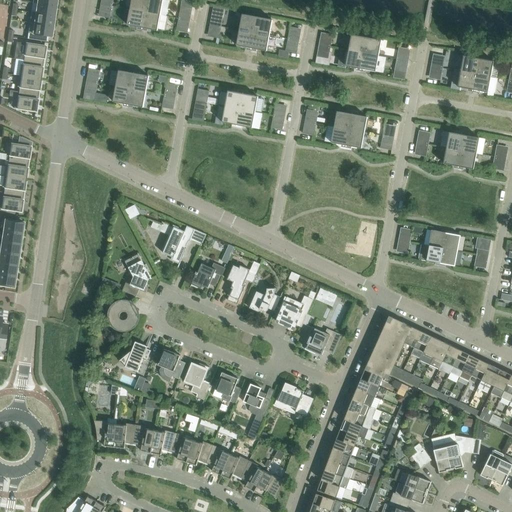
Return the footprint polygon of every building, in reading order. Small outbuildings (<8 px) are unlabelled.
[(132,0),(131,10),(146,12),(147,0),(132,0)] [(147,0),(146,12),(161,15),(163,0),(147,0)] [(54,16),(56,6),(37,3),(37,4),(36,13),(54,16)] [(111,12),(112,6),(101,4),(100,10),(111,12)] [(143,28),(146,12),(131,10),(128,25),(129,25),(143,28)] [(53,26),(54,16),(36,13),(31,12),(29,23),(53,26)] [(161,15),(146,12),(143,28),(158,31),(161,15)] [(180,12),(179,19),(190,21),(191,15),(180,12)] [(240,30),(255,33),(258,17),(243,14),(240,30)] [(273,20),(258,17),(255,33),(270,36),(273,20)] [(211,18),(210,24),(222,27),(223,20),(211,18)] [(189,27),(190,21),(179,19),(178,25),(189,27)] [(51,37),(53,26),(29,23),(28,33),(51,37)] [(220,33),(222,27),(210,24),(209,31),(220,33)] [(255,33),(240,30),(237,46),(252,48),(255,33)] [(267,51),(270,36),(255,33),(252,48),(267,51)] [(289,33),(288,39),(299,41),(300,35),(289,33)] [(349,50),(364,53),(367,38),(352,35),(349,50)] [(382,40),(367,38),(364,53),(379,56),(382,40)] [(298,47),(299,41),(288,39),(287,45),(298,47)] [(320,39),(319,45),(331,47),(332,41),(320,39)] [(17,42),(14,59),(23,60),(24,55),(34,56),(32,67),(43,68),(46,46),(17,42)] [(330,53),(331,47),(319,45),(318,51),(330,53)] [(342,50),(339,65),(346,66),(361,69),(364,53),(349,50),(349,51),(341,49),(341,50),(342,50)] [(376,72),(379,56),(364,53),(361,69),(376,72)] [(398,53),(397,59),(409,61),(410,55),(398,53)] [(41,79),(43,68),(32,67),(34,56),(24,55),(23,60),(23,65),(20,65),(19,76),(41,79)] [(461,71),(476,74),(479,58),(464,56),(461,71)] [(479,58),(476,74),(491,77),(494,61),(479,58)] [(409,61),(397,59),(395,65),(407,67),(409,61)] [(432,60),(431,66),(443,68),(444,62),(432,60)] [(442,74),(443,68),(431,66),(430,72),(442,74)] [(116,86),(131,89),(134,73),(119,71),(116,86)] [(476,74),(461,71),(458,87),(473,90),(476,74)] [(149,76),(134,73),(131,89),(146,92),(149,76)] [(488,92),(491,77),(476,74),(473,90),(488,92)] [(88,75),(87,81),(98,83),(99,77),(88,75)] [(39,90),(41,79),(19,76),(17,87),(19,87),(18,97),(28,99),(29,88),(39,90)] [(98,83),(87,81),(85,87),(97,89),(98,83)] [(131,89),(116,86),(113,102),(128,105),(131,89)] [(36,112),(39,90),(29,88),(28,99),(18,97),(16,97),(14,108),(36,112)] [(143,107),(146,92),(131,89),(128,105),(143,107)] [(166,89),(164,95),(176,97),(177,91),(166,89)] [(225,107),(240,109),(243,94),(228,91),(225,107)] [(258,97),(243,94),(240,109),(255,112),(258,97)] [(175,103),(176,97),(164,95),(163,101),(175,103)] [(197,95),(196,101),(207,103),(208,97),(197,95)] [(207,103),(196,101),(195,107),(206,109),(207,103)] [(240,109),(225,107),(222,122),(237,125),(240,109)] [(240,109),(237,125),(259,129),(262,114),(255,112),(240,109)] [(275,110),(273,116),(285,118),(286,112),(275,110)] [(329,126),(334,127),(349,130),(352,114),(337,111),(337,112),(331,111),(329,126)] [(367,117),(352,114),(349,130),(364,133),(367,117)] [(306,115),(305,122),(316,124),(317,118),(306,115)] [(284,124),(285,118),(273,116),(272,122),(284,124)] [(315,130),(316,124),(305,122),(304,128),(315,130)] [(349,130),(334,127),(331,143),(346,145),(349,130)] [(362,148),(364,133),(349,130),(346,145),(362,148)] [(384,130),(383,136),(394,138),(395,132),(384,130)] [(449,132),(447,148),(462,151),(464,135),(449,132)] [(464,135),(462,151),(477,154),(479,138),(464,135)] [(18,167),(27,168),(31,142),(19,136),(17,145),(11,144),(9,155),(19,156),(18,167)] [(393,144),(394,138),(383,136),(381,142),(393,144)] [(418,136),(417,142),(429,145),(430,139),(418,136)] [(427,151),(429,145),(417,142),(416,148),(427,151)] [(444,164),(459,166),(462,151),(447,148),(444,164)] [(474,169),(477,154),(462,151),(459,166),(474,169)] [(496,151),(494,157),(506,159),(507,153),(496,151)] [(5,165),(4,176),(26,179),(27,168),(18,167),(19,156),(9,155),(8,165),(5,165)] [(506,159),(494,157),(493,163),(505,165),(506,159)] [(26,179),(4,176),(2,187),(4,188),(3,198),(13,200),(14,189),(24,191),(26,179)] [(13,200),(3,198),(1,209),(21,212),(24,191),(14,189),(13,200)] [(140,214),(135,205),(126,210),(131,218),(140,214)] [(3,231),(22,233),(23,222),(5,220),(3,231)] [(189,242),(190,241),(201,246),(207,234),(187,226),(185,231),(162,222),(163,223),(160,230),(171,235),(163,253),(173,257),(172,260),(180,263),(177,269),(177,270),(188,247),(187,246),(189,242)] [(429,245),(443,248),(446,233),(432,230),(432,231),(433,231),(430,245),(429,245)] [(3,231),(1,241),(20,244),(22,233),(3,231)] [(461,235),(446,233),(443,248),(458,251),(458,250),(457,250),(459,236),(460,236),(461,235)] [(400,234),(398,240),(410,242),(412,236),(400,234)] [(410,242),(398,240),(397,246),(409,248),(410,242)] [(0,252),(18,255),(20,244),(1,241),(0,251),(0,252)] [(443,248),(429,245),(422,244),(419,259),(421,260),(426,261),(427,261),(441,263),(443,248)] [(458,251),(443,248),(441,263),(454,266),(455,266),(455,265),(454,265),(457,251),(458,251)] [(477,248),(476,254),(488,256),(489,250),(477,248)] [(0,252),(0,263),(17,266),(18,255),(0,252)] [(149,279),(151,278),(151,279),(152,279),(148,272),(150,272),(146,264),(144,265),(137,252),(137,253),(138,255),(133,258),(133,257),(131,258),(131,259),(126,262),(131,272),(129,273),(133,279),(131,284),(126,282),(122,291),(136,297),(140,289),(144,291),(149,279)] [(488,256),(476,254),(475,260),(487,263),(488,256)] [(0,263),(0,274),(15,277),(17,266),(0,263)] [(208,288),(209,286),(215,273),(222,276),(226,268),(214,263),(212,268),(202,263),(198,272),(196,272),(195,274),(196,274),(191,284),(201,289),(202,286),(208,288)] [(228,295),(229,296),(227,300),(237,305),(245,286),(243,286),(246,280),(253,283),(256,275),(249,272),(250,270),(240,266),(239,268),(234,265),(227,279),(233,282),(228,295)] [(15,277),(0,274),(0,285),(14,288),(15,277)] [(105,278),(102,285),(110,288),(113,282),(105,278)] [(260,309),(265,311),(266,311),(267,311),(268,310),(268,309),(275,311),(281,297),(274,294),(275,293),(275,291),(275,290),(275,288),(267,288),(267,289),(267,290),(267,291),(267,292),(266,294),(266,295),(257,291),(250,308),(258,312),(260,309)] [(282,309),(276,322),(289,327),(294,329),(296,325),(301,327),(303,324),(307,314),(313,300),(313,299),(313,300),(305,296),(302,303),(287,297),(287,298),(288,298),(285,303),(284,304),(285,304),(283,309),(282,309)] [(132,305),(131,304),(130,303),(129,303),(127,302),(126,302),(125,302),(123,302),(122,302),(121,302),(119,302),(118,303),(117,303),(115,304),(114,305),(113,307),(112,309),(110,311),(110,313),(110,315),(110,316),(110,317),(110,319),(110,320),(111,321),(111,323),(112,324),(113,325),(114,326),(115,327),(116,327),(116,328),(118,328),(119,329),(120,329),(121,330),(123,330),(124,330),(125,330),(126,329),(129,329),(130,328),(131,327),(133,326),(135,325),(136,323),(137,321),(137,319),(138,317),(138,315),(137,315),(131,315),(131,313),(130,312),(129,311),(129,310),(132,305)] [(307,314),(303,324),(307,326),(311,316),(307,314)] [(390,376),(390,374),(394,366),(394,365),(405,343),(404,343),(412,327),(407,325),(407,324),(389,316),(365,369),(383,377),(385,374),(390,376)] [(412,326),(412,327),(404,343),(405,343),(414,347),(422,331),(412,326)] [(315,328),(315,329),(312,337),(310,336),(307,343),(308,343),(306,349),(322,355),(327,344),(335,348),(333,354),(342,335),(327,329),(325,333),(315,328)] [(420,360),(431,336),(422,331),(414,347),(411,354),(420,358),(420,360)] [(441,341),(440,340),(431,336),(420,360),(430,365),(441,341)] [(430,365),(439,369),(451,345),(441,341),(430,365)] [(144,357),(148,359),(151,350),(145,348),(146,346),(136,342),(132,350),(120,360),(125,367),(138,372),(144,357)] [(460,350),(451,345),(439,369),(449,374),(460,350)] [(168,377),(171,378),(172,376),(179,379),(186,363),(179,360),(181,355),(164,349),(158,365),(165,368),(164,370),(165,373),(166,375),(168,377)] [(450,372),(459,377),(470,355),(460,350),(449,374),(450,372)] [(479,359),(470,355),(459,377),(469,381),(472,375),(479,359)] [(472,375),(481,380),(489,364),(479,359),(472,375)] [(191,365),(185,382),(194,385),(191,392),(197,394),(196,397),(204,400),(211,383),(204,380),(209,367),(209,368),(210,367),(200,363),(199,364),(200,364),(199,366),(192,363),(191,365)] [(501,369),(499,369),(489,364),(481,380),(478,388),(488,393),(491,385),(493,385),(501,369)] [(394,366),(390,374),(399,378),(401,374),(403,370),(394,366)] [(365,369),(363,372),(361,379),(379,387),(383,377),(365,369)] [(493,385),(494,386),(491,393),(501,398),(511,375),(501,369),(493,385)] [(401,374),(399,378),(409,383),(411,379),(413,375),(403,370),(401,374)] [(86,385),(89,386),(90,385),(91,384),(92,384),(93,383),(94,383),(95,383),(96,383),(97,384),(100,377),(89,372),(88,372),(86,385)] [(215,389),(213,395),(221,399),(222,397),(236,403),(241,391),(234,389),(235,386),(238,379),(222,372),(219,379),(216,378),(214,384),(213,385),(216,387),(215,389)] [(501,397),(511,402),(511,399),(511,374),(511,375),(501,398),(501,397)] [(359,382),(356,389),(375,397),(379,387),(361,379),(359,382)] [(411,379),(409,383),(418,388),(421,383),(417,382),(411,379)] [(280,393),(274,406),(295,414),(296,411),(306,416),(312,402),(301,398),(303,394),(304,391),(297,388),(296,390),(292,389),(293,386),(285,383),(281,393),(280,393)] [(421,383),(418,388),(428,392),(430,388),(421,383)] [(251,384),(246,394),(243,401),(251,405),(249,408),(251,412),(257,415),(256,415),(263,418),(271,400),(265,398),(266,394),(260,391),(261,388),(251,384)] [(356,389),(352,399),(371,407),(375,397),(356,389)] [(426,395),(423,401),(431,405),(434,399),(426,395)] [(449,397),(447,402),(457,406),(459,402),(449,397)] [(404,398),(400,407),(405,409),(409,399),(404,398)] [(351,402),(348,409),(372,419),(376,409),(371,407),(352,399),(352,400),(351,402)] [(484,407),(482,412),(492,417),(493,414),(494,412),(484,407)] [(347,412),(344,419),(368,429),(370,429),(374,420),(372,419),(348,409),(348,410),(347,412)] [(479,417),(489,422),(492,417),(482,412),(479,417)] [(493,414),(492,417),(489,422),(499,427),(501,422),(503,419),(493,414)] [(392,427),(397,429),(398,425),(401,419),(396,417),(394,423),(392,427)] [(468,418),(467,426),(475,428),(476,420),(468,418)] [(108,421),(94,420),(95,423),(95,425),(96,428),(96,430),(97,433),(97,435),(97,438),(97,440),(98,440),(105,441),(104,446),(115,447),(117,424),(117,423),(117,419),(108,419),(108,421)] [(343,422),(340,429),(359,436),(364,439),(368,429),(344,419),(344,420),(343,422)] [(478,422),(477,431),(484,432),(485,426),(478,422)] [(501,422),(499,427),(508,431),(510,427),(501,422)] [(117,424),(115,447),(125,448),(125,443),(134,444),(137,425),(126,423),(126,425),(117,424)] [(137,425),(134,444),(142,445),(141,451),(151,453),(156,430),(155,430),(147,429),(147,426),(137,425)] [(355,446),(359,436),(340,429),(336,439),(355,446)] [(156,430),(151,453),(161,455),(162,450),(170,452),(175,433),(165,430),(165,432),(156,431),(156,430)] [(175,433),(170,452),(179,454),(177,459),(187,462),(194,440),(185,438),(185,435),(175,433)] [(456,440),(445,443),(451,469),(455,468),(455,469),(463,467),(459,451),(465,452),(472,453),(474,439),(467,438),(455,436),(456,440)] [(336,439),(332,449),(351,456),(355,446),(336,439)] [(474,439),(472,453),(479,454),(481,440),(474,439)] [(194,440),(187,462),(197,465),(198,460),(206,463),(213,445),(203,441),(203,443),(194,440)] [(419,443),(414,447),(417,452),(426,464),(431,460),(419,443)] [(447,470),(451,469),(445,443),(433,446),(439,473),(447,471),(447,470)] [(213,445),(206,463),(214,466),(212,471),(221,475),(230,454),(222,450),(223,448),(213,445)] [(279,449),(274,456),(279,459),(281,459),(284,453),(279,449)] [(332,449),(329,459),(347,466),(351,456),(332,449)] [(491,454),(480,475),(488,479),(488,477),(492,479),(502,459),(504,454),(495,450),(492,451),(491,454)] [(426,464),(417,452),(412,456),(420,468),(426,464)] [(230,454),(221,475),(231,479),(233,474),(241,478),(249,460),(240,456),(239,458),(231,454),(230,454)] [(381,456),(377,466),(382,468),(385,458),(381,456)] [(350,479),(353,469),(347,466),(329,459),(325,470),(344,476),(350,479)] [(511,463),(502,459),(492,479),(496,481),(495,482),(503,486),(510,470),(511,471),(511,463)] [(249,460),(241,478),(248,481),(245,486),(254,491),(266,471),(265,471),(257,467),(259,465),(249,460)] [(377,466),(373,476),(378,478),(382,468),(377,466)] [(321,480),(340,487),(346,489),(350,479),(344,476),(325,470),(321,480)] [(276,498),(277,498),(283,479),(275,474),(274,476),(266,472),(266,471),(254,491),(264,496),(266,492),(276,498)] [(401,483),(405,484),(426,492),(427,489),(428,489),(431,482),(405,472),(401,483)] [(373,476),(369,486),(374,487),(378,478),(373,476)] [(321,480),(317,490),(336,497),(340,487),(321,480)] [(393,493),(391,499),(405,504),(407,498),(423,504),(426,496),(425,496),(426,492),(405,484),(401,483),(398,482),(395,493),(393,493)] [(369,486),(366,496),(371,497),(374,487),(369,486)] [(316,493),(314,500),(313,504),(332,510),(335,500),(316,493)] [(67,509),(66,511),(90,511),(97,502),(88,497),(85,501),(79,497),(77,499),(73,503),(71,505),(67,509)] [(388,511),(408,511),(403,510),(405,504),(391,499),(389,505),(391,506),(388,511)] [(106,507),(97,502),(90,511),(103,511),(106,507)]
